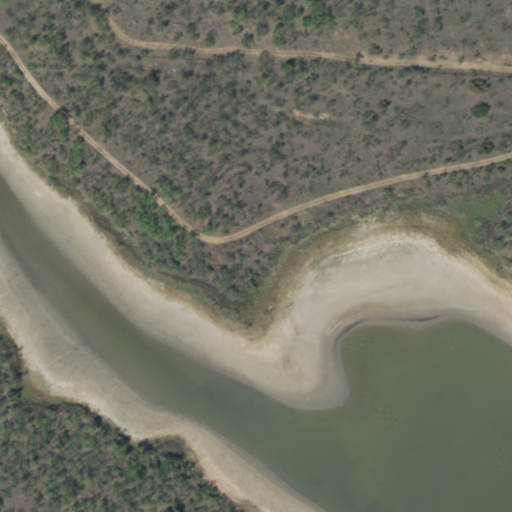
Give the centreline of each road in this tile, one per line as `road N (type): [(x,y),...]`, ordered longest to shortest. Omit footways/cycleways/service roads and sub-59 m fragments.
road 1 (track): [(0,31),(103,151),(213,238),(391,179),(511,154)]
road 2 (track): [(102,0),(120,33),(153,46),(511,67)]
